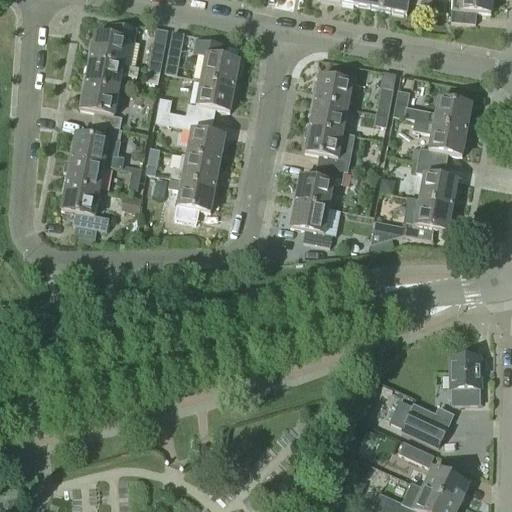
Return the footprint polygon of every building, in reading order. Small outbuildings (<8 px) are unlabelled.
[(331,0),(331,4),(356,9),(357,0),(331,0)] [(357,0),(356,9),(381,14),(383,0),(357,0)] [(420,10),(421,0),(383,0),(381,14),(406,18),(408,8),(420,10)] [(432,0),(421,0),(420,10),(430,11),(432,0)] [(491,17),(492,0),(452,0),(450,27),(476,29),(477,16),(491,17)] [(133,47),(136,34),(112,30),(110,43),(93,40),(88,66),(122,72),(122,70),(126,46),(133,47)] [(193,59),(204,61),(200,87),(234,94),(238,68),(223,65),(226,52),(196,46),(193,59)] [(152,51),(147,77),(159,79),(164,53),(152,51)] [(163,81),(164,81),(176,83),(180,56),(168,54),(163,81)] [(139,73),(122,70),(122,72),(88,66),(84,91),(117,97),(120,80),(137,83),(139,73)] [(145,89),(157,92),(159,79),(147,77),(145,89)] [(318,82),(313,108),(347,114),(352,88),(318,82)] [(187,110),(185,121),(185,123),(213,128),(215,116),(229,119),(234,94),(200,87),(195,112),(187,110)] [(93,120),(91,131),(119,136),(120,126),(112,124),(117,97),(84,91),(79,117),(93,120)] [(380,94),(376,119),(388,122),(392,96),(380,94)] [(435,119),(406,113),(409,99),(396,97),(392,122),(404,125),(404,124),(414,126),(467,136),(471,111),(437,105),(435,119)] [(160,103),(157,118),(169,120),(169,118),(172,106),(160,103)] [(313,108),(309,133),(342,139),(347,114),(313,108)] [(191,136),(186,160),(186,161),(220,168),(225,142),(210,140),(213,128),(185,123),(185,121),(169,118),(169,120),(157,118),(155,128),(191,136)] [(373,133),(385,135),(388,122),(376,119),(373,133)] [(412,137),(431,141),(428,155),(420,154),(418,166),(446,171),(448,160),(462,162),(467,136),(414,126),(412,137)] [(75,140),(70,166),(104,172),(104,171),(122,175),(124,163),(114,161),(116,149),(119,136),(91,131),(89,143),(75,140)] [(354,141),(342,139),(309,133),(304,159),(318,162),(316,174),(347,180),(354,141)] [(146,172),(147,172),(156,174),(159,156),(149,155),(146,172)] [(170,184),(181,186),(181,187),(215,194),(220,168),(186,161),(186,160),(182,160),(179,174),(172,173),(170,184)] [(70,166),(65,191),(99,197),(104,172),(70,166)] [(423,179),(419,205),(453,211),(458,186),(443,183),(446,171),(418,166),(416,177),(423,179)] [(300,182),(295,208),(329,214),(333,189),(349,192),(351,180),(347,180),(316,174),(314,185),(300,182)] [(136,197),(138,188),(140,179),(130,178),(127,195),(136,197)] [(168,211),(166,223),(194,228),(196,217),(210,220),(215,194),(181,187),(181,186),(170,184),(168,194),(179,196),(176,212),(168,211)] [(106,238),(109,224),(95,222),(99,197),(65,191),(61,217),(74,219),(72,232),(106,238)] [(141,204),(124,200),(121,215),(138,218),(141,204)] [(391,244),(404,240),(404,241),(432,246),(434,235),(448,238),(453,211),(419,205),(414,230),(406,229),(405,233),(375,227),(370,251),(391,244)] [(324,240),(329,214),(295,208),(291,234),(305,236),(303,249),(330,253),(332,241),(324,240)] [(370,251),(368,261),(395,254),(391,244),(370,251)] [(451,362),(452,394),(463,394),(464,410),(476,410),(475,394),(478,394),(478,362),(451,362)] [(435,420),(413,410),(402,436),(438,452),(446,435),(431,428),(435,420)] [(433,462),(403,449),(398,461),(428,474),(433,462)] [(468,491),(432,474),(422,495),(458,511),(468,491)] [(365,488),(353,483),(347,495),(360,501),(365,488)] [(458,511),(422,495),(411,490),(402,510),(379,500),(374,511),(376,511),(458,511)]
